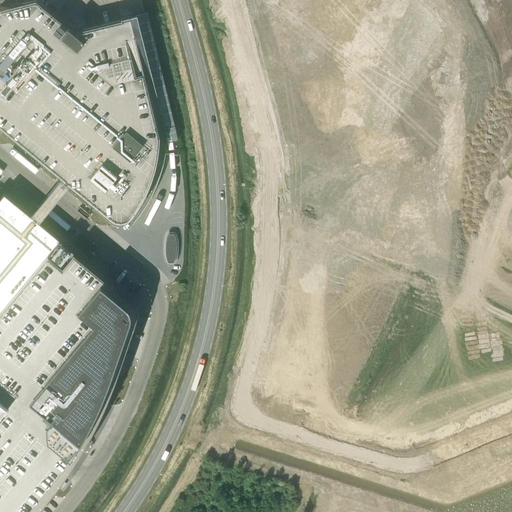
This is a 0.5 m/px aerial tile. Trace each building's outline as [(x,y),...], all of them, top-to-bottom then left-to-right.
[(0,123),(93,201),(97,204),(114,218),(115,218),(116,219),(117,219),(118,219),(119,219),(120,219),(121,219),(122,219),(123,219),(124,219),(125,219),(126,218),(127,218),(128,217),(129,217),(129,216),(130,216),(131,215),(132,214),(134,211),(141,202),(146,192),(150,182),(154,172),(157,161),(158,158),(159,151),(160,141),(159,128),(131,14),(121,16),(122,21),(77,31),(40,0),(20,0),(4,5),(0,5),(0,123)] [(461,132),(451,146),(469,157),(478,143),(461,132)] [(43,178),(48,182),(44,186),(48,188),(55,180),(46,173),(43,178)] [(0,307),(40,259),(60,236),(5,191),(0,197),(0,307)] [(177,251),(177,250),(177,249),(177,248),(177,247),(177,246),(177,245),(177,242),(177,240),(176,239),(176,238),(176,237),(176,236),(176,235),(175,235),(175,234),(174,233),(173,232),(169,232),(169,233),(168,233),(168,234),(167,234),(167,235),(167,236),(166,237),(166,238),(166,239),(166,240),(166,242),(165,243),(165,244),(165,245),(165,247),(165,248),(165,249),(165,251),(165,252),(166,253),(166,254),(167,260),(168,261),(169,262),(173,262),(173,261),(174,261),(175,260),(175,259),(176,255),(176,254),(176,253),(177,252),(177,251)] [(105,274),(60,236),(40,259),(86,297),(105,274)] [(131,295),(107,276),(96,290),(95,289),(106,275),(105,274),(86,297),(40,259),(0,307),(0,393),(5,397),(0,402),(0,511),(33,511),(48,494),(61,477),(80,448),(100,415),(111,388),(121,361),(137,313),(137,306),(135,301),(131,295)]
